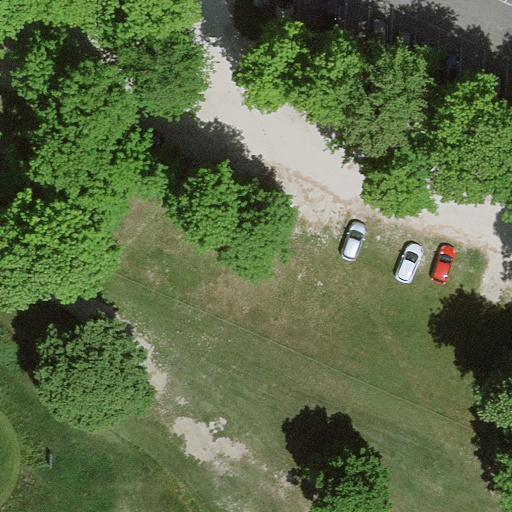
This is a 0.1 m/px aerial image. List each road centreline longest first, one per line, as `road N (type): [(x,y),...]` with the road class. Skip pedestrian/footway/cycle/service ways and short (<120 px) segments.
road 1 (track): [(511,247),(268,134),(234,109),(210,85),(204,62),(209,0)]
road 2 (track): [(268,134),(169,98),(86,49),(0,19)]
